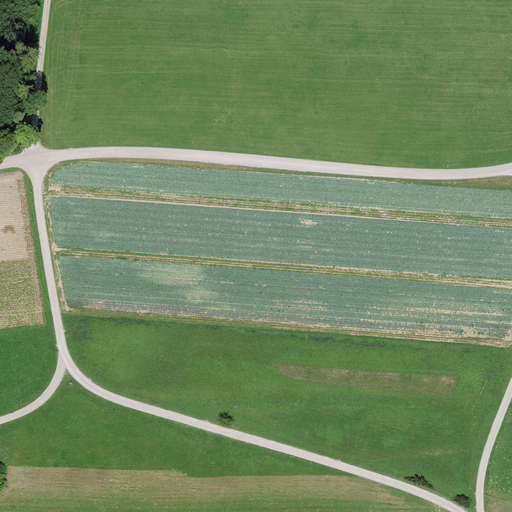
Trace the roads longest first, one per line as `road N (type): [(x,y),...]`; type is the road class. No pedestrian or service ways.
road 1 (track): [(37,155),(65,354),(86,383),(411,488),(456,511)]
road 2 (unclassified): [(0,164),(37,155),(175,153),(414,175),(511,170)]
road 3 (track): [(37,155),(46,0)]
road 4 (track): [(482,511),(484,463),(511,394)]
